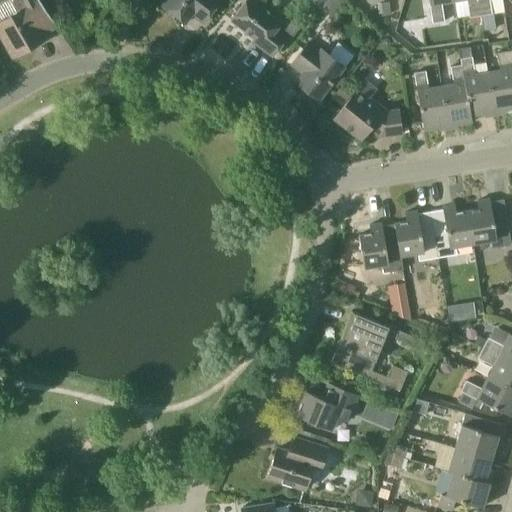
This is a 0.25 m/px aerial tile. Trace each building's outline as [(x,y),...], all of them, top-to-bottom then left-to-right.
[(43,5),(39,0),(18,0),(14,3),(18,10),(0,20),(0,33),(13,57),(45,39),(42,33),(56,25),(48,13),(43,5)] [(56,0),(49,0),(43,5),(48,13),(60,5),(56,0)] [(165,0),(161,5),(185,23),(192,15),(203,23),(220,0),(165,0)] [(277,28),(282,21),(254,0),(245,0),(231,20),(259,42),(257,45),(272,57),(288,36),(277,28)] [(313,0),(312,2),(321,9),(327,0),(313,0)] [(330,15),(341,0),(327,0),(321,9),(330,15)] [(453,0),(428,0),(432,23),(444,21),(442,3),(454,2),(453,0)] [(453,0),(454,2),(463,0),(466,0),(469,17),(481,15),(478,0),(453,0)] [(478,0),(481,15),(492,14),(491,8),(489,0),(478,0)] [(377,3),(378,16),(391,15),(389,2),(377,3)] [(328,54),(321,48),(320,49),(310,41),(291,64),(302,73),(295,82),(319,100),(331,84),(339,74),(345,67),(353,55),(337,43),(328,54)] [(472,47),(459,49),(460,58),(473,56),(472,47)] [(488,72),(495,112),(511,109),(511,68),(509,50),(497,52),(500,70),(488,72)] [(488,72),(475,74),(472,57),(461,58),(471,116),(495,112),(488,72)] [(461,58),(460,59),(461,64),(450,66),(453,84),(441,86),(448,126),(472,122),(471,116),(461,58)] [(441,86),(428,88),(425,70),(413,73),(423,130),(448,126),(441,86)] [(345,78),(339,74),(331,84),(337,88),(345,78)] [(344,83),(335,94),(345,101),(353,90),(344,83)] [(398,111),(389,111),(371,97),(358,87),(334,118),(355,135),(362,127),(367,131),(369,128),(381,136),(401,134),(398,111)] [(503,199),(490,201),(490,198),(477,201),(478,208),(467,210),(473,243),(490,240),(491,248),(511,245),(503,199)] [(430,211),(438,257),(457,254),(455,246),(473,243),(467,210),(456,212),(455,204),(442,206),(442,209),(430,211)] [(430,211),(418,213),(417,211),(405,213),(406,221),(395,222),(400,255),(418,252),(419,261),(438,257),(430,211)] [(400,255),(395,222),(382,224),(381,223),(369,225),(370,233),(358,235),(364,267),(382,264),(383,273),(403,269),(400,255)] [(407,297),(390,300),(392,314),(411,322),(407,297)] [(450,322),(462,320),(460,305),(448,306),(450,322)] [(389,326),(352,311),(331,362),(399,390),(407,371),(392,365),(387,376),(371,369),(389,326)] [(420,340),(398,331),(395,339),(417,348),(420,340)] [(511,334),(510,333),(503,345),(488,337),(483,347),(511,362),(511,334)] [(482,348),(486,340),(478,336),(474,344),(482,348)] [(511,362),(483,347),(477,357),(493,366),(487,377),(505,386),(511,389),(511,362)] [(487,377),(482,388),(466,380),(460,391),(462,392),(477,399),(511,416),(511,389),(505,386),(487,377)] [(357,395),(331,384),(325,399),(305,391),(295,415),(331,430),(336,416),(347,420),(357,395)] [(471,409),(477,399),(462,392),(457,402),(471,409)] [(417,400),(413,411),(425,415),(428,403),(417,400)] [(391,430),(398,414),(386,409),(380,425),(391,430)] [(506,425),(482,418),(464,413),(461,424),(456,440),(493,451),(495,445),(500,447),(506,425)] [(313,461),(322,464),(327,448),(293,436),(288,452),(277,448),(267,477),(304,489),(307,481),(313,461)] [(456,440),(448,467),(490,479),(492,474),(487,472),(493,451),(456,440)] [(394,444),(392,454),(404,458),(407,448),(394,444)] [(392,454),(389,464),(401,468),(404,458),(392,454)] [(448,467),(447,471),(452,473),(446,494),(441,493),(437,506),(452,510),(455,499),(482,507),(490,479),(448,467)] [(387,471),(383,486),(392,488),(395,480),(396,473),(387,471)] [(373,492),(357,489),(355,504),(371,506),(373,492)] [(382,511),(397,511),(399,506),(384,503),(382,511)]
